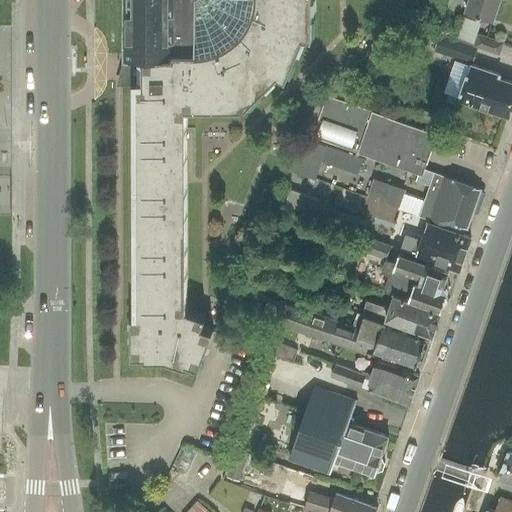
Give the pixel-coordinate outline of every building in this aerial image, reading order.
[(127,0),(128,59),(131,59),(130,75),(130,81),(139,79),(139,86),(137,86),(138,318),(133,318),(133,358),(146,358),(146,361),(168,361),(188,368),(189,365),(201,370),(215,332),(204,328),(208,318),(189,311),(188,110),(246,110),(279,76),(288,80),(305,39),(314,39),(313,0),(127,0)] [(471,0),(467,12),(494,21),(501,0),(471,0)] [(475,46),(479,48),(501,55),(505,42),(479,33),(475,46)] [(473,64),(479,48),(441,35),(435,51),(472,64),(473,64)] [(511,116),(511,81),(500,78),(501,74),(473,64),(472,64),(460,99),(511,116)] [(416,182),(430,186),(434,172),(425,169),(438,133),(329,95),(314,135),(419,172),(416,182)] [(290,170),(317,179),(328,146),(302,137),(290,170)] [(468,227),(482,189),(436,172),(421,214),(455,227),(456,223),(468,227)] [(368,197),(400,208),(407,189),(374,178),(368,197)] [(461,269),(472,238),(429,223),(420,250),(410,246),(408,251),(461,269)] [(391,245),(376,240),(372,253),(387,259),(391,245)] [(395,293),(443,309),(444,307),(449,305),(451,300),(449,295),(448,295),(448,292),(443,291),(450,271),(400,254),(397,264),(387,261),(383,271),(391,274),(386,290),(395,293)] [(435,334),(443,309),(395,293),(391,308),(368,300),(364,314),(387,322),(388,319),(435,334)] [(423,368),(433,338),(360,313),(355,327),(269,298),(263,317),(367,352),(371,343),(379,345),(377,352),(423,368)] [(305,365),(309,354),(275,341),(271,353),(305,365)] [(363,373),(336,363),(331,376),(411,404),(421,375),(380,361),(375,376),(363,371),(363,373)] [(384,468),(386,461),(384,461),(383,456),(390,436),(351,422),(358,400),(316,386),(291,458),(332,473),(337,460),(377,474),(378,469),(383,468),(384,468)] [(511,451),(509,451),(500,478),(511,482),(511,451)] [(237,455),(229,477),(240,481),(248,459),(237,455)] [(335,499),(312,492),(317,476),(299,471),(295,484),(279,480),(273,497),(322,511),(377,511),(379,507),(338,492),(335,499)] [(511,511),(511,500),(502,497),(496,511),(490,509),(488,511),(511,511)] [(210,511),(199,501),(188,511),(210,511)]
